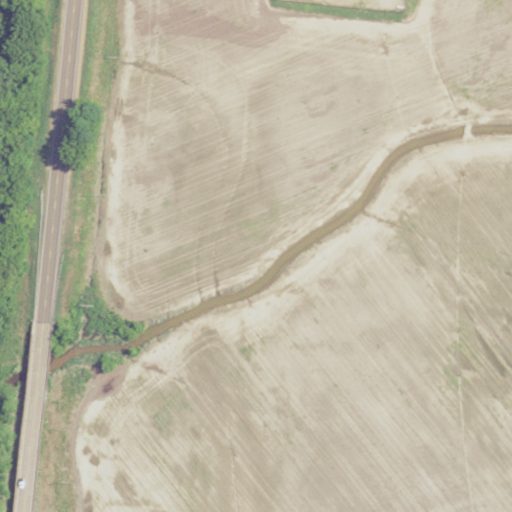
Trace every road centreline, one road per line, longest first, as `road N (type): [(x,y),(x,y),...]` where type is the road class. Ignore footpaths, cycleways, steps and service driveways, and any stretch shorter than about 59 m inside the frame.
road 1 (trunk): [(42,326),(73,0)]
road 2 (trunk): [(23,511),(42,326)]
